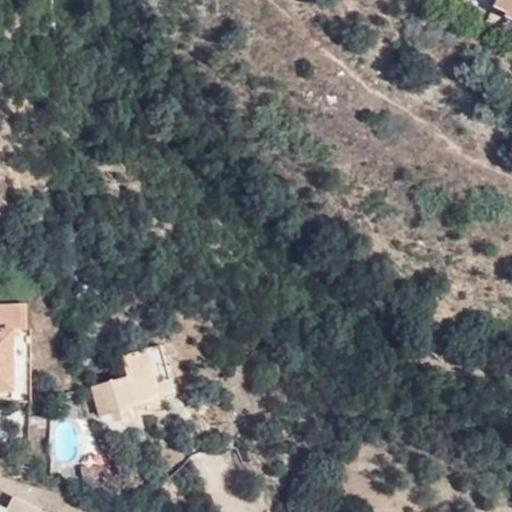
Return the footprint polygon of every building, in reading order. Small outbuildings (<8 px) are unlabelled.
[(511,0),(490,0),(487,7),(499,14),(498,19),(511,25),(511,0)] [(21,331),(20,303),(0,303),(0,389),(11,390),(12,331),(21,331)] [(100,416),(176,393),(161,346),(123,357),(128,376),(92,387),(100,416)] [(111,485),(111,467),(83,468),(87,485),(111,485)] [(0,511),(39,511),(43,506),(11,492),(6,505),(0,502),(0,511)]
